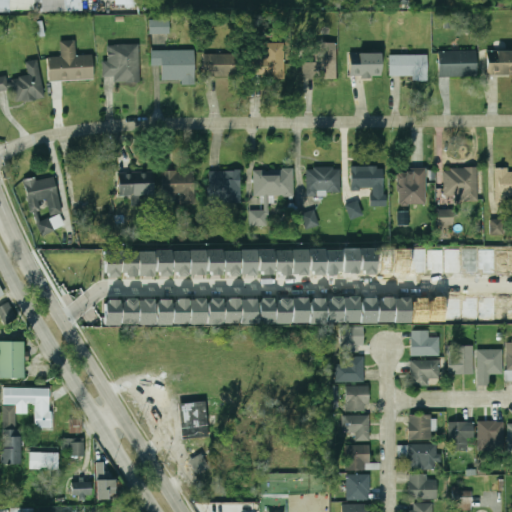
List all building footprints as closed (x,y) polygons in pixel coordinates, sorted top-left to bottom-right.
[(0,0),(32,0),(32,8),(7,9),(7,10),(0,10),(0,0)] [(79,0),(79,9),(33,10),(32,8),(32,0),(79,0)] [(150,20),(150,34),(169,34),(169,20),(150,20)] [(49,81),(94,80),(93,55),(76,55),(75,40),(60,41),(61,57),(48,57),(49,81)] [(337,43),(305,43),(305,79),(337,79),(337,43)] [(139,81),(139,44),(106,44),(106,81),(139,81)] [(265,81),(284,81),(284,44),(265,44),(265,81)] [(151,50),(151,65),(161,65),(161,82),(196,82),(195,50),(151,50)] [(439,76),(476,76),(476,51),(439,51),(439,76)] [(511,75),(511,51),(487,51),(487,75),(511,75)] [(204,54),(204,77),(240,77),(240,54),(204,54)] [(349,77),(381,77),(381,54),(349,54),(349,77)] [(427,55),(389,55),(389,78),(427,78),(427,55)] [(45,98),(38,60),(25,62),(28,76),(8,80),(7,77),(0,78),(0,91),(13,89),(15,103),(45,98)] [(385,166),(350,167),(351,189),(371,188),(371,208),(386,207),(385,166)] [(293,196),(293,168),(276,168),(276,171),(254,171),(254,196),(293,196)] [(340,196),(340,168),(306,168),(306,196),(340,196)] [(477,201),(477,168),(444,168),(444,195),(455,195),(455,201),(477,201)] [(511,195),(511,169),(495,170),(496,196),(511,195)] [(425,170),(397,170),(397,205),(425,205),(425,170)] [(180,203),(194,203),(194,171),(162,171),(162,196),(180,196),(180,203)] [(241,203),(241,171),(209,171),(209,203),(241,203)] [(119,196),(153,196),(153,173),(119,173),(119,196)] [(24,181),(30,212),(39,210),(38,202),(46,200),(49,215),(61,213),(54,176),(24,181)] [(83,186),(85,199),(110,197),(109,183),(83,186)] [(349,220),(362,216),(358,201),(345,204),(349,220)] [(319,226),(314,210),(301,213),(305,229),(319,226)] [(438,225),(452,225),(452,211),(438,211),(438,225)] [(399,225),(409,225),(409,212),(398,212),(399,225)] [(56,230),(50,218),(36,224),(42,236),(56,230)] [(490,234),(503,234),(503,219),(491,219),(490,234)] [(342,248),(358,248),(358,272),(357,272),(357,273),(348,273),(348,272),(347,272),(347,273),(342,273),(342,248)] [(360,248),(375,248),(375,274),(360,274),(360,248)] [(257,249),(272,249),(273,274),(272,274),(272,275),(261,275),(261,271),(258,271),(257,256),(257,249)] [(291,249),(307,249),(307,274),(306,274),(306,275),(296,275),(296,274),(291,274),(291,249)] [(324,249),(324,274),(323,274),(323,275),(312,275),(312,271),(309,271),(309,255),(308,255),(308,249),(324,249)] [(376,249),(392,249),(392,275),(376,275),(376,249)] [(394,249),(409,249),(409,274),(394,274),(394,249)] [(410,249),(426,249),(426,274),(410,274),(410,249)] [(155,250),(170,250),(170,276),(158,276),(158,272),(155,272),(155,257),(155,250)] [(188,250),(204,250),(205,275),(204,275),(194,275),(194,274),(192,274),(192,275),(189,275),(189,274),(188,250)] [(206,250),(221,250),(221,275),(220,275),(210,275),(210,272),(206,272),(206,256),(206,250)] [(240,250),(256,250),(256,274),(255,274),(255,275),(246,275),(246,274),(240,274),(240,250)] [(274,250),(289,250),(290,274),(288,274),(288,275),(280,275),(280,274),(278,274),(278,270),(277,270),(277,271),(274,271),(274,250)] [(324,250),(340,250),(340,271),(336,271),(336,274),(334,274),(334,275),(326,275),(326,274),(325,274),(324,250)] [(443,274),(428,274),(428,250),(443,250),(443,274)] [(125,273),(120,273),(120,255),(127,255),(127,251),(136,251),(136,276),(125,276),(125,273)] [(137,251),(153,251),(154,276),(152,276),(152,277),(143,277),(143,276),(142,277),(142,276),(139,276),(138,276),(137,251)] [(171,251),(187,251),(187,275),(186,275),(186,276),(178,276),(178,275),(176,275),(176,272),(176,273),(171,273),(171,251)] [(223,251),(238,251),(238,275),(237,275),(237,276),(228,276),(228,275),(227,275),(227,271),(227,272),(223,272),(223,251)] [(104,252),(118,252),(118,277),(107,277),(107,273),(104,273),(104,252)] [(325,301),(328,301),(329,301),(329,298),(330,298),(330,296),(333,296),(333,297),(338,297),(338,296),(340,296),(340,298),(341,298),(341,322),(325,322),(325,301)] [(342,298),(347,297),(358,296),(358,298),(358,300),(358,322),(342,322),(342,298)] [(171,302),(176,302),(176,300),(178,298),(186,298),(187,300),(188,324),(172,324),(171,302)] [(188,300),(194,299),(194,298),(204,298),(204,299),(205,299),(205,325),(188,325),(188,300)] [(207,302),(210,302),(210,298),(221,298),(221,302),(222,302),(222,324),(206,324),(206,317),(207,317),(207,302)] [(239,299),(239,323),(223,323),(223,302),(224,302),(226,302),(226,301),(227,301),(227,299),(229,299),(229,298),(237,298),(238,299),(239,299)] [(257,324),(257,302),(261,302),(261,298),(272,298),(272,324),(257,324)] [(274,302),(278,302),(278,300),(280,300),(280,298),(289,298),(289,300),(290,300),(290,323),(274,324),(274,302)] [(291,298),(297,298),(306,298),(307,298),(307,323),(291,323),(291,298)] [(308,324),(308,301),(312,301),(312,298),(324,298),(324,323),(308,324)] [(359,324),(359,302),(363,302),(363,298),(375,298),(375,324),(359,324)] [(377,323),(377,301),(381,301),(381,298),(392,298),(392,323),(377,323)] [(426,323),(412,323),(412,298),(426,298),(426,323)] [(428,322),(428,298),(443,298),(443,322),(428,322)] [(446,322),(446,298),(461,298),(461,322),(446,322)] [(121,303),(125,303),(125,300),(126,300),(126,299),(135,299),(136,300),(136,324),(121,324),(121,303)] [(137,300),(143,300),(143,299),(153,299),(153,300),(153,325),(138,325),(137,300)] [(155,302),(159,302),(159,299),(170,299),(170,303),(171,303),(171,325),(155,325),(155,302)] [(409,323),(394,323),(394,299),(409,299),(409,323)] [(105,303),(108,303),(108,300),(118,300),(118,304),(119,303),(119,325),(104,325),(104,318),(105,318),(105,303)] [(241,300),(255,300),(255,324),(241,324),(241,300)] [(0,306),(0,318),(5,326),(18,318),(8,302),(0,306)] [(363,345),(363,326),(337,326),(337,352),(358,352),(358,345),(363,345)] [(429,337),(429,330),(411,330),(411,355),(439,355),(439,337),(429,337)] [(0,341),(23,341),(23,377),(0,377),(0,341)] [(473,373),(473,346),(448,346),(448,373),(473,373)] [(477,384),(488,384),(488,373),(502,373),(502,349),(477,349),(477,384)] [(334,364),(334,381),(364,381),(363,357),(337,357),(337,364),(334,364)] [(440,360),(411,360),(411,386),(440,386),(440,360)] [(345,386),(345,410),(369,410),(369,386),(345,386)] [(4,388),(51,388),(51,428),(35,428),(35,406),(4,406),(4,388)] [(192,427),(192,418),(200,418),(200,404),(181,404),(181,427),(192,427)] [(21,428),(17,428),(16,406),(2,406),(3,464),(22,464),(21,428)] [(370,441),(370,415),(342,415),(342,433),(355,433),(355,441),(370,441)] [(432,415),(408,415),(408,439),(432,439),(432,415)] [(472,450),(472,421),(449,421),(449,450),(472,450)] [(479,443),(501,443),(501,421),(479,421),(479,443)] [(62,439),(61,456),(84,457),(84,440),(62,439)] [(408,469),(438,469),(438,444),(398,444),(398,456),(408,456),(408,469)] [(345,470),(370,470),(370,445),(345,445),(345,470)] [(58,470),(58,453),(30,452),(29,469),(58,470)] [(206,468),(200,456),(191,459),(197,472),(206,468)] [(115,498),(114,473),(103,473),(103,462),(96,463),(96,498),(115,498)] [(370,474),(347,474),(347,499),(370,499),(370,474)] [(409,499),(437,499),(437,481),(427,481),(427,474),(409,474),(409,499)] [(92,482),(70,482),(70,496),(92,496),(92,482)] [(472,511),(472,488),(452,488),(452,511),(472,511)] [(433,511),(433,503),(410,503),(410,511),(433,511)]
